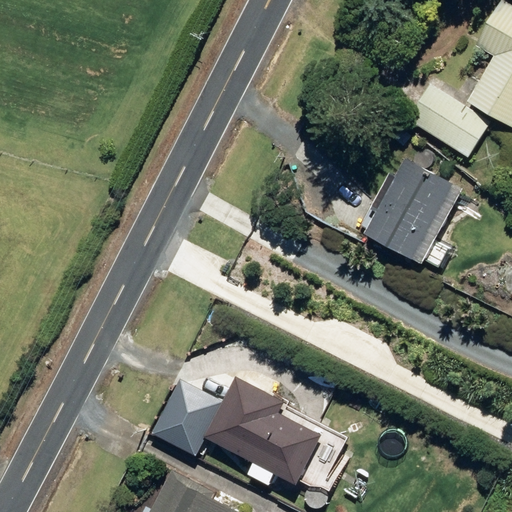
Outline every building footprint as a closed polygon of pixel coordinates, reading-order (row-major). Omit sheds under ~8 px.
[(476,100),(511,120),(511,0),(509,0),(485,45),(502,55),(476,100)] [(415,118),(477,156),(499,120),(437,82),(415,118)] [(377,230),(433,261),(473,186),(417,155),(377,230)] [(358,343),(395,363),(411,333),(374,313),(358,343)] [(261,472),(281,483),(288,469),(311,481),(335,432),(291,410),(296,400),(246,375),(217,434),(268,459),(261,472)] [(252,511),(221,496),(223,492),(178,469),(155,511),(252,511)]
